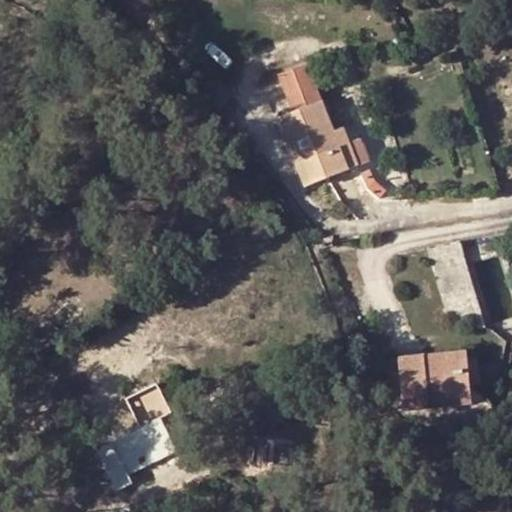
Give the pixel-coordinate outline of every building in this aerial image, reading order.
[(304,65),(276,77),(289,106),(273,115),(304,190),(347,173),(332,139),(325,122),(328,121),(304,65)] [(332,139),(347,173),(367,165),(358,145),(348,149),(342,135),(332,139)] [(374,179),(368,188),(380,197),(386,190),(374,179)] [(448,314),(481,305),(462,237),(429,246),(448,314)] [(471,405),(469,385),(464,357),(464,353),(395,361),(400,412),(471,405)] [(476,356),(464,357),(469,385),(479,384),(476,356)] [(229,420),(249,409),(234,377),(204,393),(203,402),(209,413),(221,407),(229,420)] [(169,413),(155,385),(126,399),(140,427),(93,451),(115,497),(132,488),(127,478),(174,456),(156,421),(169,413)] [(270,409),(269,420),(284,422),(285,411),(270,409)] [(127,478),(132,488),(179,465),(186,449),(169,413),(156,421),(174,456),(127,478)] [(77,483),(89,507),(109,496),(96,473),(77,483)]
